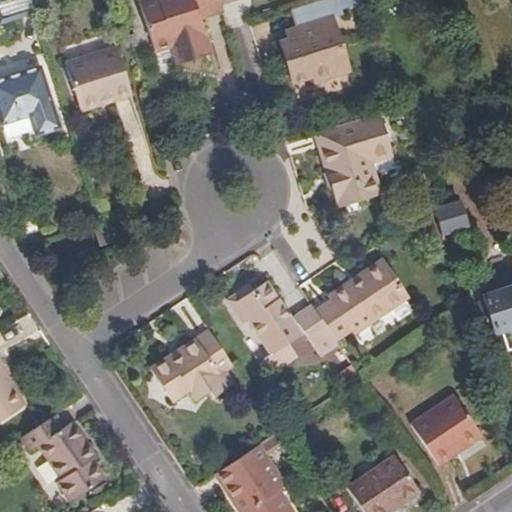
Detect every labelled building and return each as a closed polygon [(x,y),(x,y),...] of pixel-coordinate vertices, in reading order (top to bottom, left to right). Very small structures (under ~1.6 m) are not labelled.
[(35,0),(0,0),(0,7),(4,20),(39,10),(35,0)] [(224,0),(143,0),(159,46),(175,41),(182,60),(213,51),(201,9),(225,2),(224,0)] [(346,10),(343,0),(312,0),(292,6),(297,22),(301,32),(290,36),(282,39),(295,78),(316,71),(319,78),(350,67),(334,14),(346,10)] [(286,26),(290,36),(301,32),(297,22),(286,26)] [(107,90),(109,97),(133,90),(119,42),(68,58),(82,99),(107,90)] [(11,51),(10,70),(25,70),(25,51),(11,51)] [(62,125),(44,65),(0,78),(0,106),(4,122),(32,113),(38,133),(62,125)] [(83,105),(109,97),(107,90),(82,99),(83,105)] [(387,147),(379,111),(312,132),(333,206),(377,194),(367,153),(387,147)] [(435,204),(444,233),(471,224),(461,196),(435,204)] [(104,224),(94,227),(100,244),(116,238),(111,222),(104,224)] [(353,285),(388,260),(385,257),(350,281),(353,285)] [(320,309),(340,339),(353,329),(357,332),(393,307),(409,296),(411,294),(388,260),(353,285),(350,281),(331,294),(334,298),(320,309)] [(325,354),(342,342),(340,339),(320,309),(302,282),(294,287),(284,272),(271,280),(267,274),(250,286),(265,308),(286,341),(301,332),(304,336),(310,332),(325,354)] [(504,333),(510,350),(511,349),(511,273),(498,279),(500,285),(504,283),(506,289),(485,296),(491,313),(498,334),(504,333)] [(265,308),(250,286),(244,290),(258,313),(265,308)] [(416,306),(409,296),(393,307),(401,317),(416,306)] [(484,314),(491,313),(485,296),(480,298),(484,314)] [(236,362),(213,327),(183,346),(185,350),(173,358),(171,356),(154,368),(176,399),(192,388),(196,393),(209,384),(213,389),(216,393),(229,384),(221,371),(236,362)] [(290,346),(304,336),(301,332),(286,341),(290,346)] [(504,352),(510,350),(504,333),(498,334),(504,352)] [(0,423),(29,403),(5,367),(8,365),(0,351),(0,423)] [(348,365),(323,383),(334,399),(359,381),(348,365)] [(209,384),(196,393),(200,398),(213,389),(209,384)] [(483,433),(456,392),(412,421),(441,462),(483,433)] [(68,426),(59,413),(26,436),(34,448),(43,443),(65,477),(60,480),(72,496),(104,474),(94,460),(98,456),(76,421),(68,426)] [(290,456),(296,452),(281,430),(263,443),(271,455),(282,447),(290,456)] [(263,443),(222,470),(250,511),(281,511),(293,504),(278,482),(285,477),(271,455),(263,443)] [(420,489),(397,453),(353,485),(369,511),(382,511),(400,500),(403,502),(420,489)]
